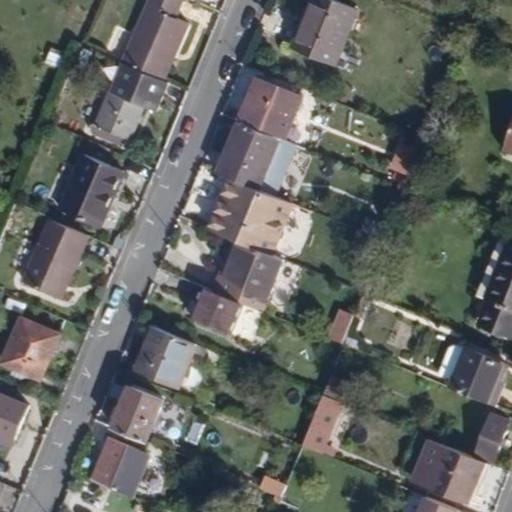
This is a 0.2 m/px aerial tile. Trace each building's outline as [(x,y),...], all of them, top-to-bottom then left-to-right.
[(151,0),(125,63),(161,79),(172,51),(179,54),(191,25),(178,19),(182,7),(167,0),(151,0)] [(312,0),(293,47),(336,65),(358,11),(332,0),(312,0)] [(161,79),(167,82),(179,54),(172,51),(161,79)] [(144,108),(158,113),(170,83),(167,82),(161,79),(125,63),(122,62),(96,125),(92,123),(90,128),(91,133),(121,145),(124,137),(131,140),(144,108)] [(243,118),(287,137),(303,98),(259,79),(243,118)] [(511,120),(502,147),(511,150),(511,120)] [(236,180),(260,189),(281,138),(241,122),(220,173),(232,178),(236,180)] [(389,166),(411,175),(422,150),(399,141),(389,166)] [(63,210),(102,227),(125,172),(86,156),(63,210)] [(224,198),(227,199),(236,180),(232,178),(224,198)] [(240,242),(273,255),(295,204),(260,189),(236,180),(227,199),(224,198),(210,229),(234,239),(240,242)] [(385,240),(389,228),(368,220),(363,231),(385,240)] [(68,278),(73,281),(89,241),(50,224),(23,289),(56,304),(68,278)] [(355,249),(378,258),(385,240),(363,231),(355,249)] [(219,275),(225,278),(240,242),(234,239),(219,275)] [(263,301),(268,303),(286,261),(273,255),(240,242),(225,278),(219,275),(213,290),(246,303),(259,309),(263,301)] [(511,246),(510,246),(486,303),(489,304),(480,326),(511,339),(511,246)] [(365,291),(376,296),(386,273),(374,268),(365,291)] [(56,304),(62,306),(73,281),(68,278),(56,304)] [(194,318),(233,334),(246,303),(213,290),(207,288),(194,318)] [(327,336),(342,342),(353,312),(338,307),(327,336)] [(30,373),(43,379),(63,334),(24,319),(5,362),(19,368),(16,374),(27,379),(30,373)] [(139,369),(181,386),(199,345),(156,327),(139,369)] [(451,388),(491,405),(507,365),(467,349),(466,350),(457,346),(451,349),(440,375),(454,381),(451,388)] [(346,395),(349,378),(329,374),(326,391),(346,395)] [(115,429),(149,443),(166,401),(133,387),(115,429)] [(0,441),(13,447),(30,406),(2,393),(0,398),(0,441)] [(343,412),(346,405),(323,395),(321,403),(343,412)] [(477,456),(495,463),(511,422),(492,415),(477,456)] [(93,480),(134,496),(151,456),(111,439),(93,480)] [(415,480),(470,502),(486,462),(432,439),(415,480)] [(263,474),(258,487),(282,496),(287,483),(263,474)] [(421,511),(461,511),(427,498),(421,511)]
